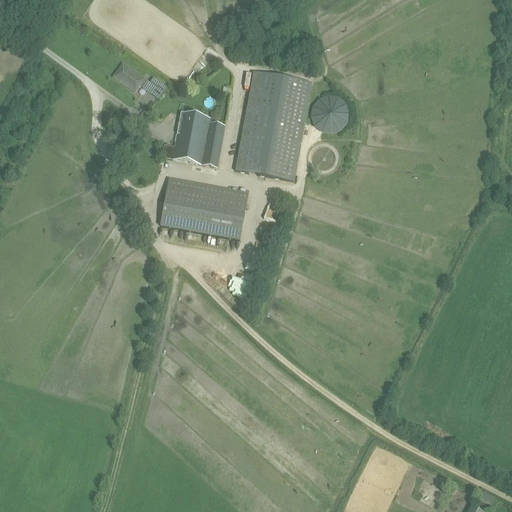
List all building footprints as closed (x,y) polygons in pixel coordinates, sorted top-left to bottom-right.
[(10,7),(8,10),(10,14),(14,16),(18,15),(20,11),(19,6),(15,4),(10,7)] [(149,85),(144,81),(123,66),(114,79),(135,94),(140,88),(145,91),(149,85)] [(312,86),(254,75),(235,173),(294,184),(312,86)] [(153,79),(149,85),(162,94),(166,88),(160,84),(153,79)] [(343,106),(343,94),(319,94),(318,118),(316,118),(316,131),(350,132),(350,106),(343,106)] [(165,147),(163,159),(173,161),(218,170),(225,128),(209,125),(210,120),(182,115),(175,149),(165,147)] [(247,203),(168,189),(161,228),(240,243),(247,203)]
